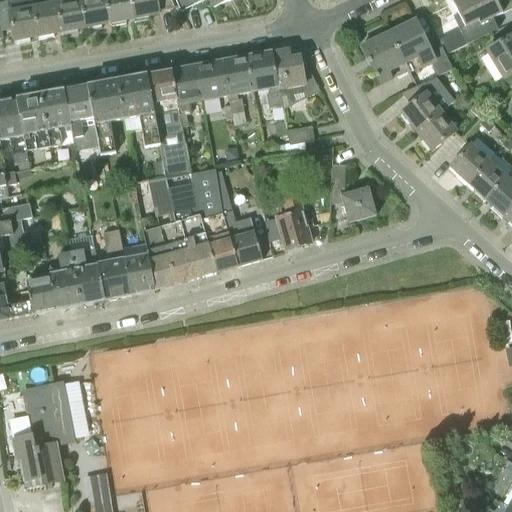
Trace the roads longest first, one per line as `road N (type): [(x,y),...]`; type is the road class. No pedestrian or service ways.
road 1 (residential): [(0,343),(199,303),(453,224)]
road 2 (residential): [(0,82),(312,24)]
road 3 (residential): [(312,24),(369,144),(453,224)]
